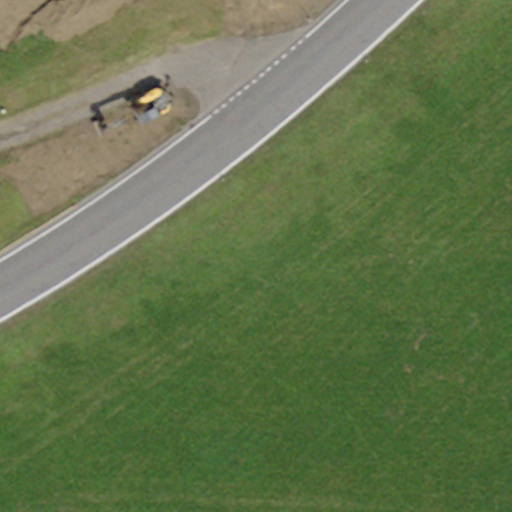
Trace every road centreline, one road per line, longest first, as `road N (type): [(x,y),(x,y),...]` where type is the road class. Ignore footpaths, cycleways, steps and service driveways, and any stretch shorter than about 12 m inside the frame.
road 1 (tertiary): [(0,291),(297,84),(387,0)]
road 2 (track): [(0,138),(157,74),(254,71),(297,84)]
